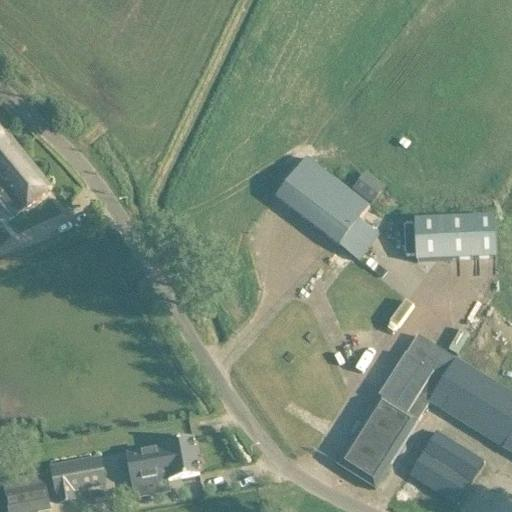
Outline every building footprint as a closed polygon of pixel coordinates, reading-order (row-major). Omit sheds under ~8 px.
[(0,125),(0,168),(21,151),(0,125)] [(22,214),(37,202),(53,190),(21,151),(0,168),(0,198),(6,194),(22,214)] [(307,160),(276,199),(340,248),(360,222),(370,208),(307,160)] [(363,177),(353,191),(371,205),(382,192),(363,177)] [(417,263),(498,259),(496,218),(415,222),(417,263)] [(360,222),(340,248),(352,258),(353,259),(357,262),(359,263),(379,237),(377,236),(360,222)] [(376,491),(431,404),(458,361),(419,337),(337,467),(376,491)] [(511,454),(511,395),(458,361),(431,404),(511,454)] [(410,476),(423,484),(458,506),(485,464),(437,433),(410,476)] [(161,450),(127,456),(133,486),(156,481),(155,477),(166,475),(168,482),(169,482),(200,476),(193,440),(161,446),(161,450)] [(73,493),(106,487),(101,459),(52,468),(59,504),(74,501),(73,493)] [(6,494),(9,511),(40,511),(50,510),(46,486),(6,494)]
